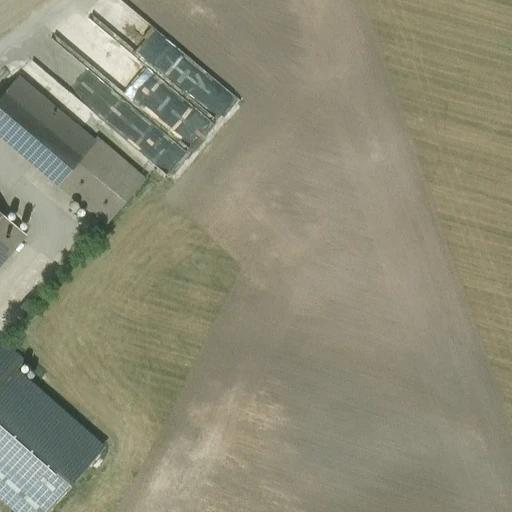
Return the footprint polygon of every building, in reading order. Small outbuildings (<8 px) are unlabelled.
[(100,0),(89,13),(167,81),(178,68),(179,69),(189,58),(122,0),(100,0)] [(144,72),(126,93),(190,149),(236,97),(198,64),(171,95),(144,72)] [(94,141),(19,78),(0,99),(0,135),(106,226),(144,182),(145,180),(97,138),(94,141)] [(0,263),(25,234),(0,213),(0,263)] [(0,502),(11,511),(42,511),(102,444),(16,368),(24,360),(0,338),(0,502)]
